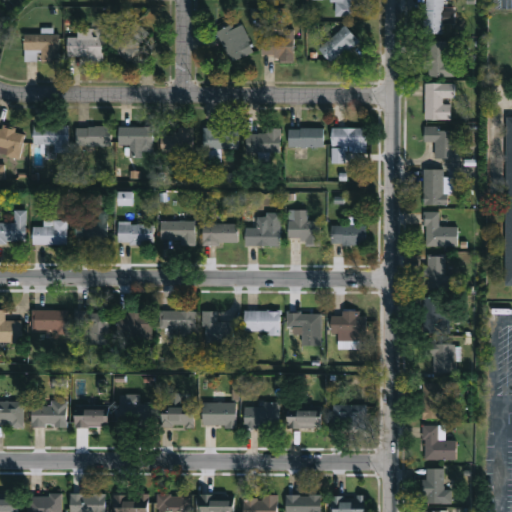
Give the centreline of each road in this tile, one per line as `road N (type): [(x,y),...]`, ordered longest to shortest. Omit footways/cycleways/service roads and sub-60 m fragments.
road 1 (residential): [(388,511),(389,0)]
road 2 (residential): [(0,90),(389,92)]
road 3 (residential): [(0,459),(389,461)]
road 4 (residential): [(0,273),(388,277)]
